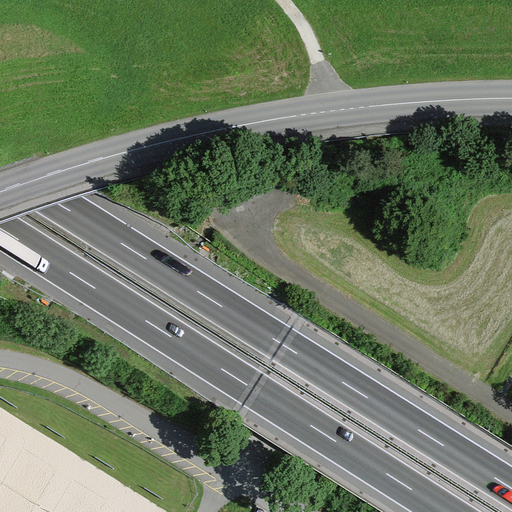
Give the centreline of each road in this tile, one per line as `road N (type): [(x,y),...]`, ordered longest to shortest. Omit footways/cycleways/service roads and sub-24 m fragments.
road 1 (motorway): [(511,489),(0,166)]
road 2 (motorway): [(0,226),(446,511)]
road 3 (tertiary): [(0,192),(86,159),(209,128),(511,98)]
road 4 (residential): [(0,362),(64,379),(288,511)]
road 5 (track): [(327,111),(314,52),(281,0)]
